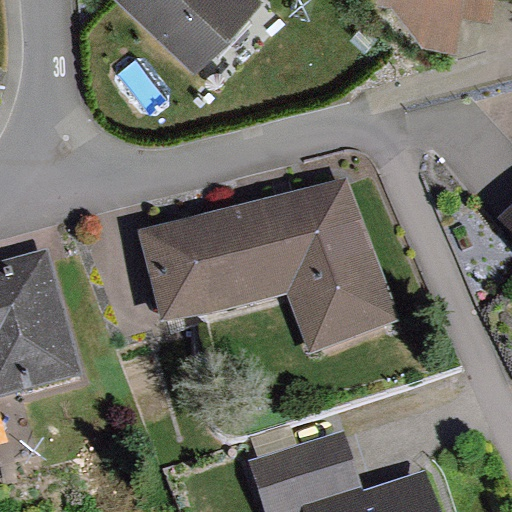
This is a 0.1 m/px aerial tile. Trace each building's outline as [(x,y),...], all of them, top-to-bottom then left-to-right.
[(244,0),(146,0),(196,49),(244,0)] [(466,0),(400,0),(427,35),(461,40),(466,0)] [(175,327),(307,294),(331,351),(403,322),(351,193),(154,241),(175,327)] [(53,261),(0,276),(0,402),(2,408),(87,384),(53,261)] [(339,444),(260,468),(273,511),(289,511),(313,505),(315,511),(428,511),(420,485),(357,504),(339,444)]
